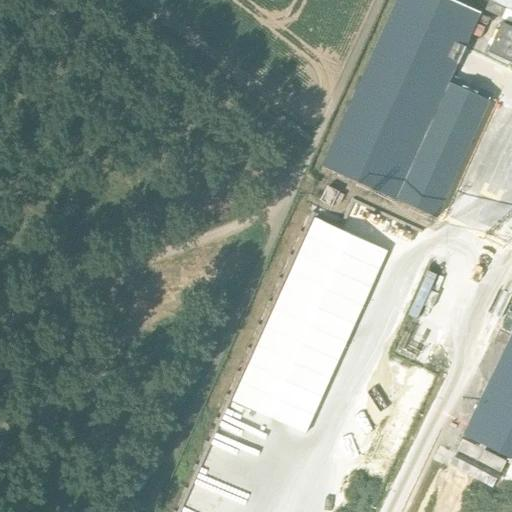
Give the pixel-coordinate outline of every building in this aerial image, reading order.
[(502,121),(495,118),(500,106),(449,83),(481,12),(453,0),(397,0),(321,167),(436,218),(472,140),(511,158),(511,136),(498,130),(502,121)] [(511,0),(489,0),(511,10),(511,0)] [(489,53),(511,63),(511,27),(502,23),(489,53)] [(317,427),(385,237),(306,210),(239,399),(317,427)] [(511,337),(464,435),(511,458),(511,337)]
